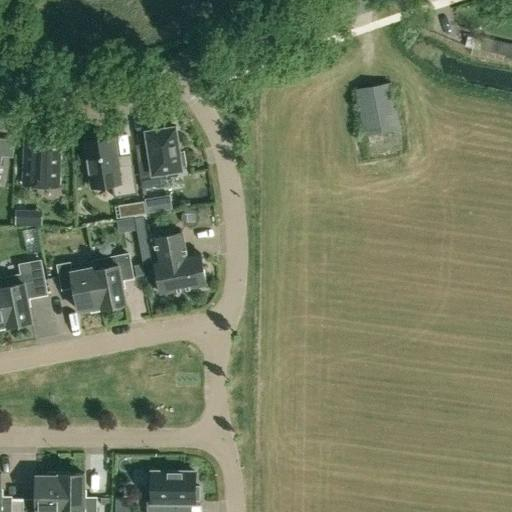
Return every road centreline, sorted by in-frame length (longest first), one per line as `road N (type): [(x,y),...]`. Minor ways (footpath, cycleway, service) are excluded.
road 1 (residential): [(212,327),(233,301),(233,222),(221,150),(184,68)]
road 2 (residential): [(0,365),(212,327)]
road 3 (residential): [(212,434),(0,434)]
road 4 (tertiary): [(184,68),(383,0)]
road 5 (tertiary): [(0,81),(81,94),(184,68)]
